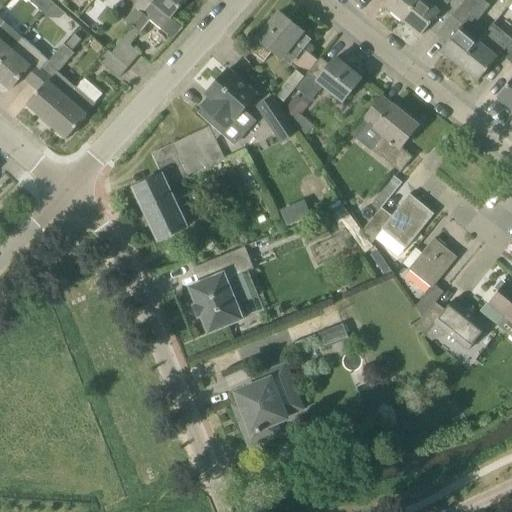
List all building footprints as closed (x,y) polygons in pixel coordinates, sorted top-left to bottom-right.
[(132,28),(154,0),(140,0),(134,8),(135,9),(125,22),(132,28)] [(162,30),(171,19),(186,0),(154,0),(132,28),(140,34),(150,21),(162,30)] [(388,0),(384,6),(403,21),(420,0),(388,0)] [(420,0),(403,21),(421,36),(444,9),(454,17),(467,0),(420,0)] [(441,51),(460,67),(494,26),(493,25),(487,33),(473,21),(474,19),(470,15),(482,0),(467,0),(454,17),(463,24),(441,51)] [(53,3),(44,14),(48,18),(61,19),(65,14),(53,3)] [(282,59),(303,32),(279,13),(259,37),(258,36),(247,49),(264,62),(272,52),(282,59)] [(0,64),(23,38),(0,18),(0,64)] [(511,39),(511,40),(494,26),(460,67),(478,82),(500,54),(511,63),(511,61),(511,39)] [(75,35),(65,46),(72,52),(82,41),(75,35)] [(43,69),(46,65),(49,61),(23,38),(0,64),(0,82),(10,91),(21,78),(29,85),(43,70),(43,69)] [(128,68),(140,54),(123,40),(112,54),(128,68)] [(76,89),(58,73),(74,54),(72,52),(65,46),(64,45),(49,61),(46,65),(56,73),(48,81),(27,105),(47,123),(76,89)] [(119,79),(128,68),(112,54),(109,51),(100,62),(104,65),(119,79)] [(335,58),(329,66),(320,59),(308,73),(304,78),(296,89),(306,96),(312,101),(323,87),(343,102),(361,79),(335,58)] [(511,109),(511,61),(511,63),(511,78),(497,97),(511,109)] [(227,129),(235,119),(256,96),(228,70),(210,90),(214,94),(203,107),(227,129)] [(296,89),(304,78),(296,72),(275,97),(283,104),(296,89)] [(76,88),(94,103),(102,94),(84,78),(76,88)] [(67,140),(88,115),(87,114),(95,105),(76,89),(47,123),(67,140)] [(309,106),(308,105),(302,100),(297,96),(283,113),(291,119),(294,126),(306,135),(314,126),(301,115),(309,106)] [(372,150),(385,160),(400,172),(412,158),(400,149),(419,125),(394,105),(393,106),(381,96),(363,119),(384,136),(372,150)] [(281,144),(297,133),(272,97),(256,107),(281,144)] [(158,241),(188,227),(169,188),(226,160),(210,127),(152,154),(162,175),(133,189),(158,241)] [(394,177),(372,203),(373,204),(380,209),(380,208),(381,209),(391,196),(402,183),(395,178),(394,177)] [(410,195),(392,217),(381,209),(380,208),(380,209),(363,230),(372,243),(383,230),(406,248),(433,214),(410,195)] [(304,200),(280,210),(287,226),(311,216),(304,200)] [(365,254),(373,248),(343,208),(336,214),(365,254)] [(457,258),(434,239),(422,254),(416,249),(404,264),(410,269),(409,270),(431,288),(416,306),(424,317),(415,328),(416,328),(436,303),(444,292),(435,285),(457,258)] [(253,268),(246,251),(244,247),(194,268),(200,283),(190,287),(197,305),(194,306),(198,317),(202,316),(209,333),(243,319),(226,279),(253,268)] [(511,337),(511,284),(508,281),(490,304),(506,317),(498,327),(511,337)] [(466,311),(464,309),(453,300),(445,310),(436,303),(416,328),(426,336),(435,324),(469,351),(487,327),(475,318),(474,307),(473,306),(472,307),(473,308),(473,310),(466,311)] [(324,349),(349,340),(343,325),(318,334),(324,349)] [(251,442),(270,434),(267,425),(276,421),(285,418),(283,413),(298,407),(283,370),(267,376),(269,381),(255,386),(238,393),(243,406),(238,408),(251,442)]
